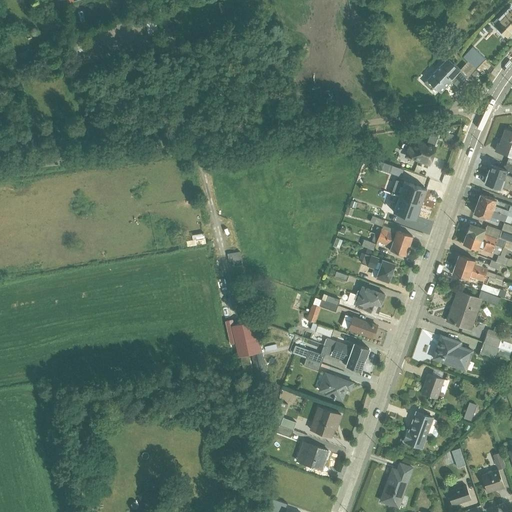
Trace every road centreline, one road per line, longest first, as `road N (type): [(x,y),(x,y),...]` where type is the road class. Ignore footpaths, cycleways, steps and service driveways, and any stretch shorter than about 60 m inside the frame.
road 1 (tertiary): [(338,511),(483,113)]
road 2 (residential): [(199,146),(483,113)]
road 3 (residential): [(0,171),(199,146)]
road 4 (residential): [(160,0),(199,146)]
